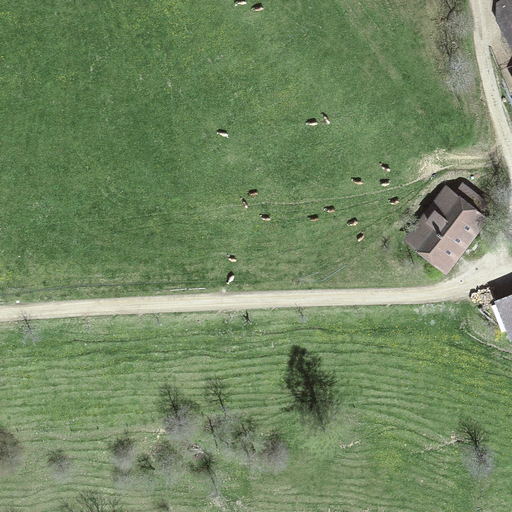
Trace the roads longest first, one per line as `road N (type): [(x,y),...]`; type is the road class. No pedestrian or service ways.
road 1 (track): [(0,319),(445,291),(489,265),(511,218)]
road 2 (track): [(511,154),(475,0)]
